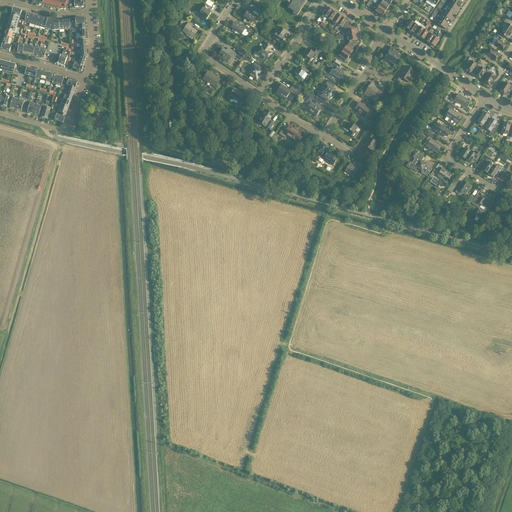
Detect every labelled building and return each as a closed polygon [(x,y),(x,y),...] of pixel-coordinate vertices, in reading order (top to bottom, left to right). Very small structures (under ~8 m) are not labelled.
[(60,0),(60,9),(66,9),(66,4),(69,4),(68,0),(60,0)] [(283,0),(289,4),(287,7),(294,12),(293,14),(297,16),(307,0),(283,0)] [(450,0),(449,1),(451,2),(460,8),(463,4),(456,0),(450,0)] [(389,6),(382,1),(378,6),(385,11),(389,6)] [(457,12),(460,8),(451,2),(448,7),(457,12)] [(211,7),(205,3),(200,12),(203,15),(201,17),(206,20),(207,18),(208,18),(208,17),(211,13),(209,11),(209,10),(211,7)] [(187,15),(192,7),(188,4),(182,12),(187,15)] [(385,11),(378,6),(375,11),(382,16),(385,11)] [(454,17),(457,12),(448,7),(446,11),(454,17)] [(13,8),(11,15),(20,18),(22,11),(13,8)] [(327,18),(332,11),(326,8),(322,15),(327,18)] [(252,14),(248,11),(244,17),(252,22),(254,18),(256,20),(260,14),(255,10),(252,14)] [(337,14),(332,11),(327,18),(332,21),(337,14)] [(451,21),(454,17),(446,11),(443,15),(451,21)] [(337,14),(332,21),(337,25),(342,18),(337,14)] [(9,20),(18,23),(20,18),(11,15),(9,20)] [(440,19),(449,25),(451,21),(443,15),(440,19)] [(75,24),(75,27),(76,27),(79,27),(85,27),(84,18),(75,19),(75,24)] [(347,21),(342,18),(337,25),(342,28),(343,27),(342,27),(346,22),(347,21)] [(440,19),(437,24),(446,29),(449,25),(440,19)] [(503,29),(511,34),(511,27),(511,26),(511,24),(511,23),(505,19),(504,22),(506,24),(503,29)] [(404,27),(409,30),(414,23),(408,20),(404,27)] [(234,22),(231,27),(233,28),(236,30),(241,34),(244,29),(246,31),(247,31),(249,32),(251,30),(249,29),(244,25),(242,27),(238,25),(234,22)] [(277,32),(273,38),(281,44),(285,38),(283,37),(287,32),(282,29),(284,25),(279,22),(277,25),(280,27),(277,33),(277,32)] [(346,30),(347,31),(353,30),(352,25),(350,25),(346,22),(342,27),(343,27),(346,30)] [(188,23),(183,31),(187,34),(186,36),(192,39),(193,38),(197,31),(190,27),(191,25),(188,23)] [(419,26),(414,23),(409,30),(414,33),(419,26)] [(8,25),(6,30),(15,33),(18,34),(19,29),(16,28),(8,25)] [(419,37),(423,30),(419,26),(414,33),(419,37)] [(79,27),(76,27),(76,34),(77,39),(80,39),(85,38),(85,27),(79,27)] [(511,34),(503,29),(502,28),(497,36),(502,39),(504,37),(508,40),(511,34)] [(5,36),(10,38),(13,39),(15,33),(6,30),(5,36)] [(429,33),(423,30),(419,37),(424,40),(429,33)] [(429,43),(434,36),(429,33),(424,40),(429,43)] [(439,40),(434,36),(429,43),(434,47),(439,40)] [(356,45),(355,40),(349,41),(349,42),(347,46),(346,46),(346,47),(351,50),(352,50),(354,46),(356,45)] [(491,41),(488,46),(490,47),(495,51),(497,48),(502,51),(506,45),(497,40),(495,44),(492,42),(491,41)] [(272,46),(266,43),(263,48),(262,47),(258,53),(267,59),(271,53),(268,51),(272,46)] [(1,49),(9,52),(11,46),(7,45),(2,44),(1,49)] [(353,50),(352,50),(351,50),(346,47),(346,46),(342,51),(349,56),(353,50)] [(386,55),(383,60),(386,62),(388,60),(395,64),(400,57),(396,55),(398,52),(389,46),(384,54),(386,55)] [(47,50),(40,48),(38,57),(44,59),(44,58),(45,58),(46,56),(45,56),(47,50)] [(226,51),(223,49),(218,56),(227,62),(234,52),(228,48),(226,51)] [(307,49),(303,55),(310,59),(312,56),(315,58),(319,53),(312,48),(310,51),(307,49)] [(340,50),(337,55),(340,57),(339,59),(342,61),(343,59),(346,61),(349,56),(342,51),(340,50)] [(483,55),(481,56),(483,58),(488,61),(490,59),(495,62),(499,56),(490,50),(488,54),(485,52),(483,55)] [(242,59),(245,55),(239,51),(236,55),(242,59)] [(62,54),(61,58),(60,60),(59,60),(58,63),(59,63),(59,64),(64,66),(68,56),(62,54)] [(81,56),(78,64),(83,66),(87,57),(81,56)] [(468,65),(465,69),(471,73),(477,65),(471,61),(472,60),(469,58),(466,63),(468,65)] [(247,74),(248,75),(255,80),(257,79),(262,72),(261,72),(261,71),(260,69),(262,66),(255,62),(247,73),(247,74)] [(335,69),(331,75),(329,73),(327,77),(333,81),(335,79),(338,81),(344,73),(339,69),(340,66),(334,62),(331,66),(335,69)] [(15,64),(10,63),(8,71),(7,73),(13,75),(15,68),(16,65),(15,65),(15,64)] [(75,63),(73,69),(81,72),(83,66),(78,64),(75,63)] [(477,71),(474,75),(480,79),(486,71),(480,67),(481,66),(478,64),(475,69),(477,71)] [(402,70),(396,78),(399,79),(401,77),(407,81),(414,71),(406,66),(403,71),(402,70)] [(25,74),(35,77),(37,70),(26,67),(25,74)] [(295,77),(299,80),(304,73),(307,75),(309,72),(303,68),(302,71),(298,68),(297,70),(296,69),(294,72),(295,73),(295,74),(296,75),(295,77)] [(487,77),(483,82),(484,82),(486,84),(486,83),(487,84),(488,85),(489,85),(492,82),(494,83),(496,79),(494,78),(495,77),(494,77),(496,75),(493,74),(488,70),(484,75),(487,77)] [(220,80),(208,71),(203,79),(215,87),(220,80)] [(59,76),(53,74),(50,83),(56,85),(59,76)] [(64,78),(59,76),(56,85),(61,87),(64,78)] [(67,80),(66,84),(67,85),(70,86),(69,89),(74,91),(77,83),(69,80),(68,81),(67,80)] [(333,94),(333,93),(335,91),(331,88),(332,86),(329,84),(331,82),(328,80),(324,86),(326,87),(323,91),(333,97),(333,96),(333,95),(333,94)] [(505,82),(499,91),(505,94),(508,90),(510,91),(511,89),(511,84),(510,86),(505,82)] [(290,92),(295,95),(298,90),(292,86),(289,91),(281,85),(275,94),(284,100),(290,92)] [(366,91),(364,94),(372,100),(374,96),(376,93),(380,95),(384,90),(377,86),(375,89),(370,85),(366,91)] [(71,101),(74,91),(69,89),(67,88),(65,94),(67,95),(66,99),(66,100),(71,101)] [(230,96),(238,102),(237,104),(240,106),(244,100),(241,98),(243,95),(234,89),(230,96)] [(333,97),(323,91),(321,95),(319,94),(315,100),(321,104),(324,99),(328,102),(330,99),(331,99),(331,98),(332,98),(333,97)] [(454,93),(450,100),(453,102),(454,101),(466,109),(470,102),(458,94),(457,95),(454,93)] [(1,106),(7,108),(8,101),(10,97),(4,95),(3,96),(1,106)] [(10,97),(8,101),(11,102),(10,108),(15,110),(18,99),(13,98),(13,95),(10,95),(10,97)] [(313,100),(307,96),(303,102),(309,106),(307,110),(315,115),(319,109),(314,105),(316,102),(313,100)] [(18,99),(15,110),(21,111),(23,105),(26,106),(28,99),(20,97),(19,100),(18,99)] [(62,98),(60,104),(69,107),(71,101),(66,100),(66,99),(62,98)] [(28,99),(26,106),(29,107),(27,113),(33,115),(36,104),(30,103),(31,100),(28,99)] [(36,104),(33,115),(38,116),(40,110),(43,111),(44,107),(45,104),(42,103),(41,106),(36,104)] [(357,110),(355,113),(363,118),(371,107),(365,104),(364,106),(359,103),(355,109),(357,110)] [(57,112),(61,113),(66,115),(69,107),(60,104),(57,112)] [(445,116),(449,119),(447,122),(453,126),(455,123),(456,123),(461,117),(452,112),(455,108),(449,104),(446,108),(449,110),(445,116)] [(43,111),(41,117),(47,119),(50,109),(44,107),(43,111)] [(259,120),(257,122),(264,127),(266,125),(273,114),(266,110),(261,117),(259,120)] [(57,112),(55,120),(63,123),(66,115),(61,113),(57,112)] [(485,128),(488,122),(486,121),(489,116),(483,112),(477,122),(482,125),(480,128),(483,130),(485,128)] [(100,130),(104,119),(100,118),(100,115),(94,113),(93,119),(95,120),(93,127),(100,130)] [(488,122),(485,128),(490,132),(488,135),(491,137),(496,129),(493,128),(496,122),(491,119),(488,122)] [(438,124),(434,131),(443,137),(445,134),(447,136),(450,132),(442,127),(444,124),(438,120),(436,123),(438,124)] [(510,137),(511,130),(509,130),(511,124),(504,122),(500,133),(507,135),(506,138),(509,139),(510,137)] [(349,123),(346,128),(349,131),(347,134),(354,138),(357,133),(359,130),(357,128),(349,123)] [(285,138),(286,136),(296,142),(302,134),(289,125),(286,130),(283,128),(279,134),(285,138)] [(368,142),(364,147),(372,152),(378,144),(371,139),(373,136),(369,134),(365,140),(368,142)] [(469,137),(477,142),(479,139),(472,134),(469,137)] [(430,139),(426,146),(437,153),(441,147),(430,139)] [(464,149),(460,155),(465,159),(470,152),(467,150),(468,147),(466,146),(464,144),(462,147),(464,149)] [(473,154),(470,152),(465,159),(470,163),(473,159),(476,161),(480,155),(475,151),(473,154)] [(327,152),(323,159),(333,165),(337,159),(327,152)] [(410,162),(408,166),(413,169),(415,167),(421,171),(420,173),(426,176),(430,171),(428,169),(430,165),(427,163),(426,164),(421,161),(423,157),(417,152),(413,158),(414,159),(411,163),(410,162)] [(500,153),(498,157),(505,162),(508,158),(500,153)] [(493,165),(495,162),(485,155),(480,162),(476,166),(480,169),(482,165),(484,167),(482,170),(487,174),(493,165)] [(350,163),(344,172),(352,177),(358,169),(361,171),(363,168),(356,163),(354,166),(350,163)] [(493,165),(487,174),(493,177),(495,174),(496,175),(502,167),(498,164),(496,167),(493,165)] [(434,170),(429,177),(432,179),(430,182),(436,186),(441,180),(446,183),(451,175),(441,169),(438,173),(434,170)] [(451,193),(453,190),(456,193),(458,190),(465,195),(471,187),(463,181),(460,186),(457,184),(456,186),(452,183),(447,191),(451,193)] [(471,196),(466,202),(469,204),(470,203),(472,203),(479,208),(481,205),(485,207),(490,199),(483,195),(481,198),(477,195),(475,198),(474,197),(471,196)]
